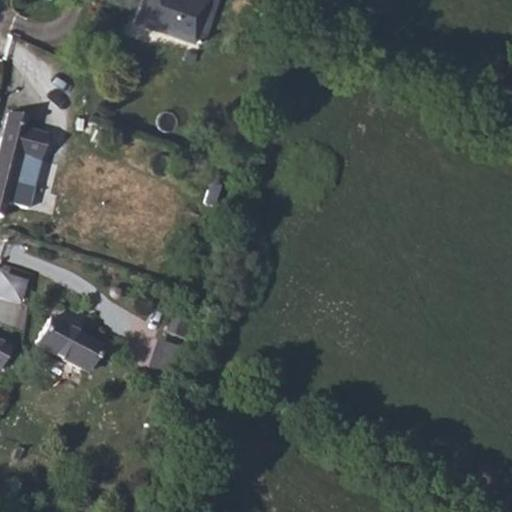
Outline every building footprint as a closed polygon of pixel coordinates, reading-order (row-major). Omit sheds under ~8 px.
[(196,29),(207,0),(139,0),(131,22),(190,45),(192,39),(200,43),(204,33),(196,29)] [(207,0),(196,29),(204,33),(216,0),(207,0)] [(0,147),(0,218),(26,119),(9,113),(0,147)] [(203,204),(213,209),(220,189),(210,186),(203,204)] [(0,296),(22,301),(26,277),(0,272),(0,296)] [(33,344),(86,374),(100,349),(47,319),(37,337),(0,315),(0,344),(12,351),(18,340),(31,348),(33,344)]
